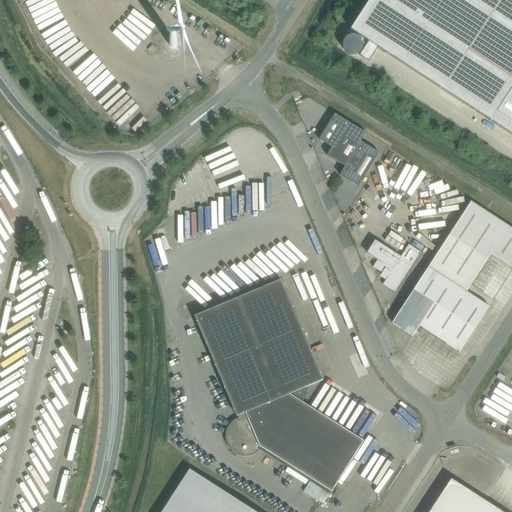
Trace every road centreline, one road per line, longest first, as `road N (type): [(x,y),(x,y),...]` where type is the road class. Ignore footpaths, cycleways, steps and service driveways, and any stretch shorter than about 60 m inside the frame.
road 1 (unclassified): [(445,420),(382,361),(292,150),(237,86)]
road 2 (tertiary): [(95,502),(119,418),(124,220)]
road 3 (tertiary): [(100,221),(106,397),(95,502)]
road 4 (unclassified): [(237,86),(126,160)]
road 5 (unclassified): [(142,179),(237,86)]
road 6 (motorway): [(90,163),(51,141),(0,82)]
road 7 (unclassified): [(445,420),(511,318)]
